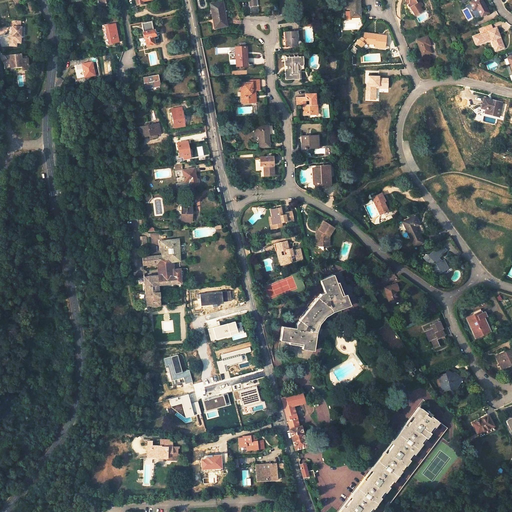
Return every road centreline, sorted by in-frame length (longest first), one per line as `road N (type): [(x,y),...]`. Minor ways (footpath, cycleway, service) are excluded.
road 1 (secondary): [(45,143),(79,374),(69,421),(6,511)]
road 2 (residential): [(306,496),(230,221)]
road 3 (residential): [(0,408),(30,328),(6,241),(8,155)]
road 4 (residential): [(419,90),(403,112),(404,160),(477,275)]
road 5 (unknown): [(340,271),(353,307),(320,342),(311,381),(323,418),(306,453)]
road 6 (residential): [(444,300),(345,221),(289,192)]
road 7 (residential): [(223,185),(184,0)]
road 8 (residential): [(268,38),(272,89),(287,114),(289,192)]
road 9 (unknown): [(306,453),(334,467),(359,464),(415,396)]
road 10 (secondary): [(44,0),(54,49),(45,143)]
road 11 (residential): [(185,504),(306,496)]
